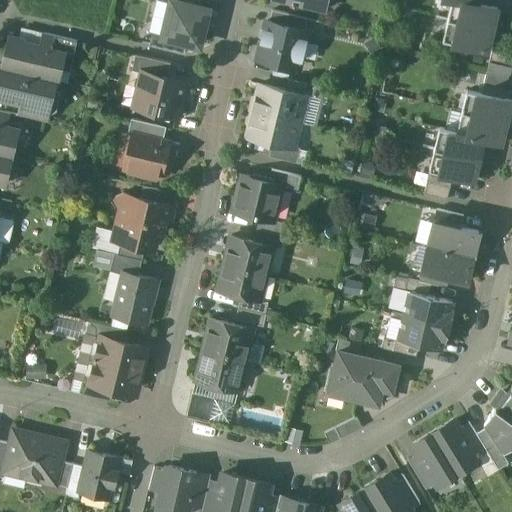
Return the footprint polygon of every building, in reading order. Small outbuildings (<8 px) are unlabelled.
[(164,0),(158,0),(151,34),(153,34),(164,37),(173,2),(164,0)] [(282,0),(292,2),(292,0),(301,0),(300,4),(325,10),(327,0),(282,0)] [(479,4),(460,0),(452,0),(448,19),(493,30),(498,9),(479,4)] [(198,8),(173,2),(164,37),(187,43),(199,45),(208,10),(198,8)] [(308,19),(272,10),(270,22),(305,30),(308,19)] [(493,30),(448,19),(443,40),(488,51),(493,30)] [(270,22),(267,21),(258,59),(291,67),(294,58),(302,59),(308,31),(305,30),(270,22)] [(78,42),(43,33),(40,45),(65,51),(65,53),(74,55),(78,42)] [(164,37),(153,34),(150,46),(162,49),(164,37)] [(187,43),(164,37),(162,49),(185,54),(187,43)] [(40,45),(11,38),(4,66),(2,66),(2,67),(58,80),(61,70),(65,53),(65,51),(40,45)] [(511,56),(492,52),(489,63),(511,68),(511,56)] [(74,55),(65,53),(61,70),(70,71),(74,55)] [(171,63),(136,55),(132,70),(143,73),(143,72),(168,78),(171,63)] [(511,70),(511,68),(489,63),(487,73),(510,78),(511,70)] [(58,80),(2,67),(0,73),(0,97),(23,103),(49,110),(54,90),(56,80),(58,81),(58,80)] [(168,78),(143,72),(143,73),(138,92),(144,93),(140,108),(177,117),(186,82),(168,78)] [(510,78),(487,73),(484,83),(508,88),(510,78)] [(316,86),(289,79),(286,91),(307,96),(313,97),(316,86)] [(508,88),(484,83),(482,94),(505,99),(508,88)] [(286,91),(260,84),(253,112),(301,123),(307,96),(286,91)] [(60,91),(54,90),(49,110),(48,114),(51,115),(57,111),(61,94),(60,91)] [(482,94),(467,90),(462,112),(507,122),(511,101),(505,99),(482,94)] [(313,97),(307,96),(301,123),(314,126),(321,99),(313,97)] [(49,110),(23,103),(21,115),(46,121),(48,114),(49,110)] [(10,113),(0,110),(0,125),(7,127),(10,113)] [(301,123),(253,112),(247,137),(273,143),(295,148),(295,147),(301,123)] [(507,122),(462,112),(458,132),(457,132),(484,139),(484,140),(502,144),(507,122)] [(167,127),(132,119),(128,134),(131,135),(132,133),(163,141),(167,127)] [(0,125),(0,154),(12,157),(18,130),(7,127),(0,125)] [(484,139),(457,132),(458,132),(440,128),(435,149),(479,160),(484,140),(484,139)] [(163,141),(132,133),(131,135),(128,134),(124,133),(119,151),(127,153),(123,168),(163,178),(163,175),(167,176),(172,159),(168,158),(171,142),(163,141)] [(295,148),(273,143),(270,157),(297,163),(301,149),(295,147),(295,148)] [(479,160),(435,149),(430,170),(453,176),(474,181),(479,160)] [(12,157),(0,154),(0,183),(5,184),(12,157)] [(302,177),(268,169),(265,181),(283,185),(282,186),(298,190),(302,177)] [(453,176),(430,170),(427,182),(451,188),(453,176)] [(265,181),(242,175),(233,211),(260,218),(274,221),(274,220),(282,186),(283,185),(265,181)] [(451,188),(427,182),(424,194),(448,199),(451,188)] [(167,192),(144,186),(141,198),(164,203),(167,192)] [(141,198),(124,194),(114,200),(120,210),(119,217),(164,228),(166,218),(171,219),(174,206),(164,203),(141,198)] [(464,216),(437,209),(434,221),(461,227),(464,216)] [(164,228),(119,217),(113,240),(121,242),(145,248),(155,250),(157,241),(167,234),(164,228)] [(290,224),(274,220),(274,221),(260,218),(257,230),(285,236),(287,237),(290,224)] [(434,221),(428,245),(475,256),(481,232),(461,227),(434,221)] [(285,236),(258,230),(255,241),(274,246),(282,248),(285,236)] [(255,241),(231,236),(225,263),(267,273),(274,246),(255,241)] [(145,248),(121,242),(118,254),(142,260),(145,248)] [(475,256),(428,245),(422,269),(423,269),(450,276),(469,281),(475,256)] [(92,247),(88,263),(105,267),(109,252),(92,247)] [(118,254),(115,253),(111,270),(124,273),(124,272),(138,275),(142,260),(118,254)] [(267,273),(225,263),(218,290),(242,296),(261,301),(267,273)] [(450,276),(423,269),(420,281),(436,285),(447,287),(450,276)] [(138,275),(124,272),(124,273),(114,315),(146,322),(156,280),(138,275)] [(420,281),(401,276),(398,288),(410,291),(433,296),(436,285),(420,281)] [(410,291),(404,315),(450,326),(454,310),(451,309),(453,301),(433,296),(410,291)] [(261,301),(242,296),(239,308),(266,314),(269,303),(261,301)] [(266,314),(239,308),(236,320),(264,326),(267,314),(266,314)] [(450,326),(404,315),(398,340),(419,345),(441,350),(443,341),(446,342),(450,326)] [(254,329),(211,318),(203,350),(246,360),(254,329)] [(124,329),(89,321),(86,334),(101,338),(102,336),(121,341),(124,329)] [(121,341),(102,336),(101,338),(97,356),(95,356),(94,360),(96,360),(90,382),(90,383),(110,388),(129,393),(139,387),(146,355),(140,346),(121,341)] [(398,340),(384,336),(382,348),(417,356),(419,345),(398,340)] [(362,344),(339,338),(336,350),(338,350),(360,355),(362,344)] [(246,360),(203,350),(196,381),(238,391),(246,360)] [(360,355),(338,350),(328,391),(378,403),(382,388),(392,390),(398,365),(360,355)] [(110,388),(90,383),(90,382),(85,380),(82,393),(107,400),(110,388)] [(511,388),(509,393),(504,399),(497,394),(490,403),(496,407),(485,423),(503,453),(503,454),(511,448),(511,388)] [(509,393),(502,388),(497,394),(504,399),(509,393)] [(216,398),(193,392),(187,416),(210,421),(216,398)] [(357,417),(325,433),(330,443),(362,427),(357,417)] [(463,433),(454,420),(434,432),(459,473),(479,461),(477,457),(463,433)] [(477,433),(473,427),(463,433),(477,457),(487,451),(477,433)] [(503,453),(487,427),(477,433),(487,451),(493,459),(503,453)] [(66,441),(14,429),(10,443),(4,468),(7,468),(6,472),(56,484),(62,461),(66,441)] [(459,473),(434,432),(414,445),(422,459),(436,482),(438,486),(459,473)] [(10,443),(0,440),(0,476),(4,478),(6,472),(7,468),(4,468),(10,443)] [(120,457),(89,450),(85,466),(80,491),(80,492),(111,499),(114,486),(115,486),(118,471),(117,470),(120,457)] [(436,482),(422,459),(412,465),(426,489),(436,482)] [(73,464),(62,461),(56,484),(68,487),(73,464)] [(85,466),(73,464),(68,487),(66,495),(79,498),(80,492),(80,491),(85,466)] [(197,473),(169,466),(168,470),(162,493),(158,510),(168,511),(187,511),(189,505),(197,474),(197,473)] [(168,470),(155,467),(150,490),(162,493),(168,470)] [(239,511),(247,478),(224,473),(220,488),(214,511),(239,511)] [(210,477),(197,474),(189,505),(203,508),(209,486),(210,477)] [(393,481),(389,474),(365,488),(379,511),(412,511),(410,508),(393,481)] [(420,502),(403,474),(393,481),(410,508),(420,502)] [(271,484),(247,478),(239,511),(263,511),(267,499),(271,484)] [(214,511),(220,488),(209,486),(203,508),(202,511),(214,511)] [(379,511),(365,488),(341,503),(344,508),(346,511),(379,511)] [(276,511),(279,502),(267,499),(263,511),(276,511)] [(288,511),(291,501),(280,499),(279,502),(276,511),(288,511)] [(318,511),(320,507),(292,500),(291,501),(288,511),(318,511)]
